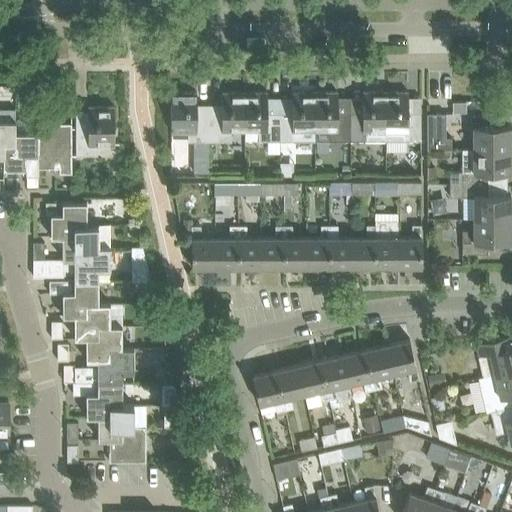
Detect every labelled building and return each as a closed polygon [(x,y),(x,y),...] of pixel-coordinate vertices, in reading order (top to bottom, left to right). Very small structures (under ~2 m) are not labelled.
[(34,85),(22,85),(22,94),(34,94),(34,85)] [(329,130),(329,140),(350,140),(350,112),(338,112),(338,91),(315,92),(315,130),(329,130)] [(372,140),(372,139),(386,139),(385,91),(363,91),(363,112),(350,112),(350,140),(372,140)] [(385,91),(386,139),(399,139),(399,140),(421,140),(421,132),(421,112),(408,112),(408,91),(385,91)] [(188,141),(210,141),(209,113),(197,113),(197,92),(171,92),(171,130),(188,130),(188,141)] [(222,113),(209,113),(210,141),(231,141),(231,130),(245,130),(245,92),(222,92),(222,113)] [(258,130),(258,140),(280,140),(280,113),(268,113),(267,92),(245,92),(245,130),(258,130)] [(292,113),(280,113),(280,140),(302,140),(302,130),(315,130),(315,92),(292,92),(292,113)] [(76,155),(97,155),(97,144),(115,144),(115,106),(88,106),(88,127),(76,127),(76,155)] [(427,113),(427,149),(452,148),(452,137),(446,137),(446,113),(427,113)] [(0,155),(3,156),(4,156),(4,143),(13,143),(13,131),(16,131),(16,120),(0,119),(0,155)] [(37,131),(38,131),(38,168),(60,167),(60,172),(72,172),(72,122),(37,122),(37,131)] [(473,125),(473,145),(473,148),(511,148),(510,125),(473,125)] [(38,131),(37,131),(16,131),(13,131),(13,143),(4,143),(4,156),(3,156),(3,168),(26,167),(26,172),(27,172),(37,172),(38,172),(38,168),(38,131)] [(462,170),(450,171),(450,183),(488,183),(488,171),(511,171),(511,148),(473,148),(462,148),(462,170)] [(288,175),(288,156),(279,156),(279,175),(288,175)] [(37,172),(27,172),(27,186),(37,186),(37,172)] [(260,181),(237,182),(237,194),(260,193),(260,181)] [(283,193),(282,181),(260,181),(260,193),(283,193)] [(375,181),(352,182),(352,193),(375,193),(375,181)] [(398,181),(375,181),(375,193),(398,193),(398,181)] [(421,193),(420,181),(398,181),(398,193),(421,193)] [(213,182),(213,194),(237,194),(237,182),(213,182)] [(292,190),(305,190),(306,191),(306,182),(292,182),(292,190)] [(305,193),(306,193),(329,193),(329,182),(306,182),(306,191),(305,190),(305,193)] [(352,182),(329,182),(329,193),(352,193),(352,182)] [(450,183),(450,196),(474,196),(474,218),(511,218),(511,194),(488,194),(488,183),(450,183)] [(51,214),(51,236),(63,236),(63,235),(75,236),(75,224),(87,224),(87,201),(46,201),(46,214),(51,214)] [(488,241),(511,241),(511,218),(474,218),(474,229),(462,229),(463,233),(462,253),(488,253),(488,241)] [(397,220),(375,220),(375,224),(376,265),(399,265),(399,236),(397,236),(397,220)] [(63,235),(63,236),(63,258),(74,258),(85,258),(85,246),(99,246),(99,224),(87,224),(75,224),(75,236),(63,235)] [(321,236),(307,236),(307,266),(330,266),(329,224),(321,224),(321,236)] [(330,266),(353,266),(353,236),(338,236),(338,224),(329,224),(330,266)] [(366,236),(353,236),(353,266),(376,265),(375,224),(366,224),(366,236)] [(412,236),(399,236),(399,265),(422,265),(421,224),(412,224),(412,236)] [(192,225),(192,266),(215,266),(215,237),(201,237),(201,225),(192,225)] [(215,237),(215,266),(238,266),(238,225),(229,225),(230,237),(215,237)] [(238,225),(238,266),(261,266),(261,237),(247,237),(247,225),(238,225)] [(275,237),(261,237),(261,266),(284,266),(284,225),(275,225),(275,237)] [(293,237),(293,225),(284,225),(284,266),(307,266),(307,236),(293,237)] [(44,241),(33,241),(33,259),(44,258),(44,241)] [(74,269),(74,280),(99,280),(99,270),(110,269),(110,246),(99,246),(85,246),(85,258),(74,258),(63,258),(59,258),(44,258),(33,259),(33,276),(64,275),(64,269),(74,269)] [(144,246),(132,246),(132,280),(152,280),(144,246)] [(63,293),(63,315),(74,315),(75,312),(87,312),(87,303),(99,303),(99,302),(99,280),(74,280),(49,280),(49,293),(63,293)] [(74,337),(86,337),(86,335),(98,335),(98,326),(111,326),(111,325),(111,302),(99,302),(99,303),(87,303),(87,312),(75,312),(74,315),(74,337)] [(63,338),(63,320),(51,320),(51,338),(63,338)] [(86,360),(98,360),(98,359),(110,359),(110,348),(122,348),(122,347),(122,325),(111,325),(111,326),(98,326),(98,335),(86,335),(86,337),(86,360)] [(481,361),(481,365),(484,375),(484,376),(511,369),(511,345),(504,348),(501,336),(476,342),(481,361)] [(410,338),(388,343),(394,372),(407,369),(410,380),(419,378),(410,338)] [(69,360),(69,342),(58,342),(58,360),(69,360)] [(388,343),(365,348),(374,389),(382,387),(380,375),(394,372),(388,343)] [(98,381),(98,382),(122,382),(122,371),(134,371),(134,347),(122,347),(122,348),(110,348),(110,359),(98,359),(98,360),(98,381)] [(365,391),(374,389),(365,348),(343,354),(349,382),(363,379),(365,391)] [(343,354),(320,359),(329,399),(338,397),(339,401),(353,398),(349,382),(343,354)] [(320,359),(298,364),(304,393),(318,389),(321,401),(329,399),(320,359)] [(63,381),(73,381),(75,381),(75,364),(63,364),(63,381)] [(294,407),(291,396),(304,393),(298,364),(275,369),(284,410),(294,407)] [(285,414),(284,410),(275,369),(253,374),(261,412),(276,409),(278,416),(285,414)] [(485,411),(492,410),(511,405),(511,369),(484,376),(484,375),(478,376),(485,411)] [(443,370),(427,374),(430,386),(446,382),(443,370)] [(86,416),(98,416),(98,415),(110,415),(110,404),(122,404),(122,403),(122,382),(98,382),(98,381),(75,381),(73,381),(73,394),(86,394),(86,416)] [(166,391),(163,395),(163,400),(167,403),(172,403),(175,399),(175,394),(171,391),(166,391)] [(444,407),(441,395),(430,397),(433,409),(444,407)] [(9,399),(0,399),(0,437),(8,438),(9,399)] [(110,415),(98,415),(98,416),(98,439),(110,438),(122,438),(122,427),(134,427),(134,426),(134,403),(122,403),(122,404),(110,404),(110,415)] [(511,405),(492,410),(497,433),(508,430),(510,442),(511,441),(511,405)] [(383,430),(404,425),(406,425),(404,413),(402,413),(380,418),(383,430)] [(430,432),(427,419),(404,413),(406,425),(430,432)] [(437,423),(442,440),(458,435),(453,418),(437,423)] [(379,428),(377,419),(365,422),(367,431),(379,428)] [(78,439),(78,421),(67,421),(67,439),(78,439)] [(321,434),(323,444),(339,441),(336,428),(335,428),(334,421),(322,423),(324,433),(321,434)] [(351,438),(348,425),(336,428),(339,441),(351,438)] [(110,438),(110,461),(146,461),(146,426),(134,426),(134,427),(122,427),(122,438),(110,438)] [(185,428),(176,428),(176,461),(192,461),(185,428)] [(300,449),(315,445),(313,436),(298,439),(300,449)] [(426,455),(444,462),(449,447),(432,441),(426,455)] [(362,454),(359,442),(341,446),(344,458),(362,454)] [(78,444),(67,444),(67,461),(78,461),(78,444)] [(317,452),(320,464),(344,458),(341,446),(317,452)] [(457,451),(454,459),(466,464),(470,455),(457,451)] [(486,462),(472,457),(467,469),(481,474),(486,462)] [(299,473),(295,458),(273,463),(277,478),(299,473)] [(8,471),(0,471),(0,483),(8,483),(8,471)] [(364,486),(367,498),(353,501),(356,511),(379,511),(373,484),(364,486)] [(322,508),(308,511),(332,511),(328,494),(326,485),(317,487),(320,496),(322,508)] [(406,500),(401,511),(426,511),(435,488),(427,485),(423,496),(409,491),(406,500)] [(439,502),(444,491),(435,488),(426,511),(450,511),(453,507),(439,502)] [(337,492),(328,494),(332,511),(356,511),(353,501),(339,504),(337,492)] [(450,511),(475,511),(479,503),(470,500),(466,511),(453,507),(450,511)] [(284,511),(308,511),(304,511),(294,511),(292,502),(283,505),(284,511)] [(484,511),(487,506),(479,503),(475,511),(484,511)]
